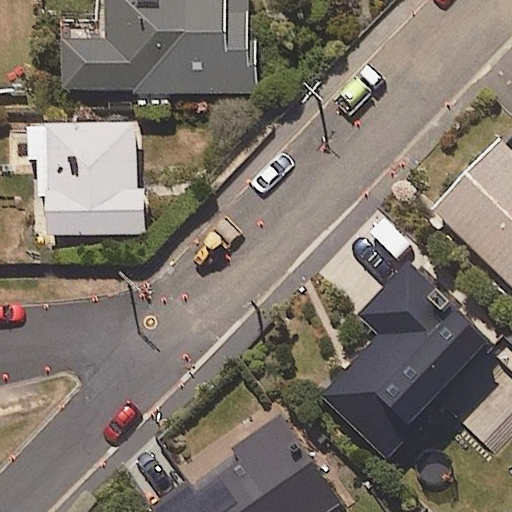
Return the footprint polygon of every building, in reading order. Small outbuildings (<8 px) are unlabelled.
[(254,0),(111,0),(112,44),(69,44),(69,90),(147,90),(147,119),(170,118),(170,94),(255,93),(254,0)] [(43,200),(48,200),(49,236),(143,233),(150,233),(148,189),(141,189),(139,125),(35,129),(36,158),(42,158),(43,200)] [(511,148),(507,143),(438,212),(511,285),(511,148)] [(481,368),(397,286),(366,318),(385,337),(326,397),(390,461),(481,368)] [(511,415),(511,408),(490,385),(457,416),(483,443),(511,415)] [(344,511),(349,509),(289,421),(161,508),(163,511),(344,511)]
